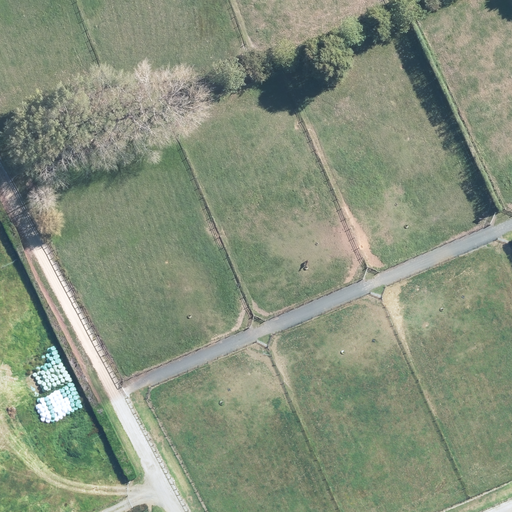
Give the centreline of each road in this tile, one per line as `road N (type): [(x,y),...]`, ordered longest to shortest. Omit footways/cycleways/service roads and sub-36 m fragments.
road 1 (track): [(511,214),(110,384)]
road 2 (track): [(176,511),(0,168)]
